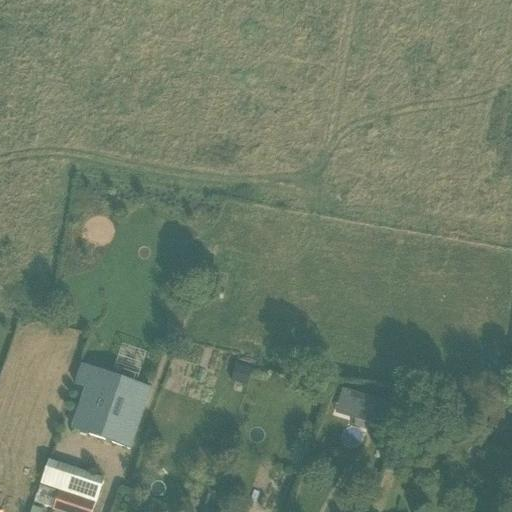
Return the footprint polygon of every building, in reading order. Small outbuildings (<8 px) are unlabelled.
[(179,314),(174,329),(184,332),(192,305),(180,301),(176,313),(179,314)] [(130,449),(137,430),(152,389),(132,383),(115,377),(81,365),(74,385),(85,389),(72,427),(130,449)] [(247,386),(252,371),(236,366),(231,381),(247,386)] [(390,403),(343,389),(335,413),(383,428),(390,403)] [(511,403),(499,399),(490,426),(504,431),(511,407),(511,403)] [(59,493),(58,495),(94,508),(103,480),(84,473),(79,472),(71,495),(59,491),(59,493)] [(0,484),(0,499),(22,505),(26,491),(0,484)] [(62,511),(92,511),(94,508),(58,495),(59,493),(40,486),(34,503),(62,511)]
